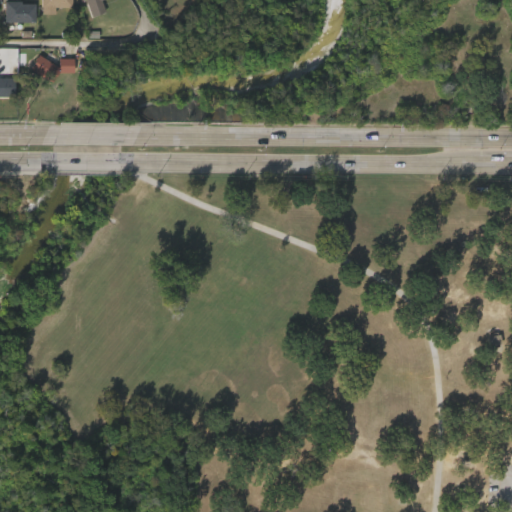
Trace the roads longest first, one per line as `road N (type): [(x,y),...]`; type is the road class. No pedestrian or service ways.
road 1 (secondary): [(511,137),(127,136)]
road 2 (secondary): [(122,164),(472,166)]
